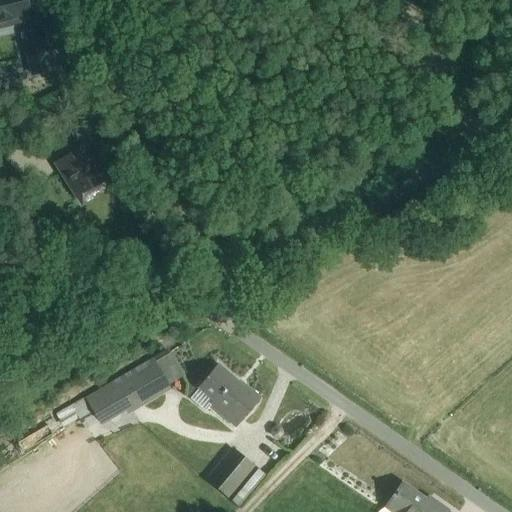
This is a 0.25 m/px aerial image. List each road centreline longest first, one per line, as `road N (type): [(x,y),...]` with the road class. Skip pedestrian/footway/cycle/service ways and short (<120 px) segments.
road 1 (residential): [(496,511),(196,300)]
road 2 (unclassified): [(196,300),(511,115)]
road 3 (unclassified): [(196,300),(142,297),(0,260)]
